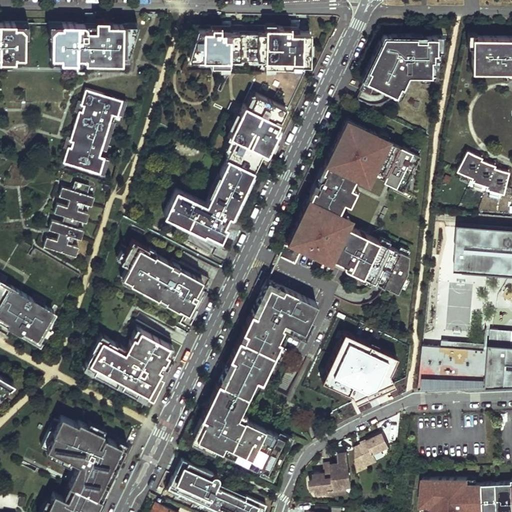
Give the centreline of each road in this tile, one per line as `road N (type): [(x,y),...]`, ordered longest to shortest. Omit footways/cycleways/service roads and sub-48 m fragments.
road 1 (residential): [(124,511),(370,0)]
road 2 (residential): [(511,396),(397,401),(314,444),(294,465),(279,511)]
road 3 (unknown): [(253,243),(323,280),(332,294),(277,404)]
